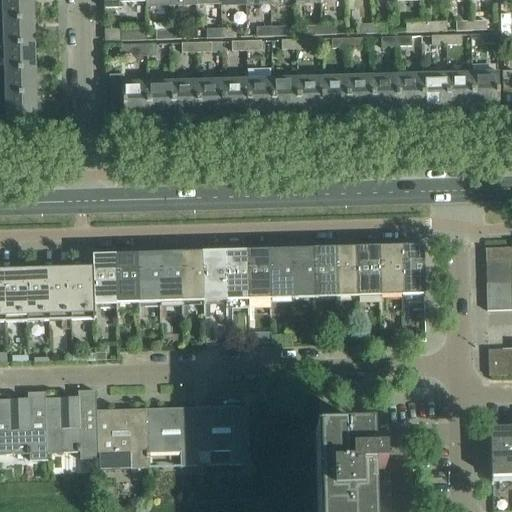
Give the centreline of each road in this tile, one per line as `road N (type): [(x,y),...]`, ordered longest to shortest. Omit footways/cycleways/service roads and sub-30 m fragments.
road 1 (residential): [(460,365),(0,378)]
road 2 (residential): [(0,235),(455,225)]
road 3 (tertiary): [(82,202),(454,191)]
road 4 (unclassified): [(82,202),(79,0)]
road 5 (residential): [(460,365),(455,225)]
